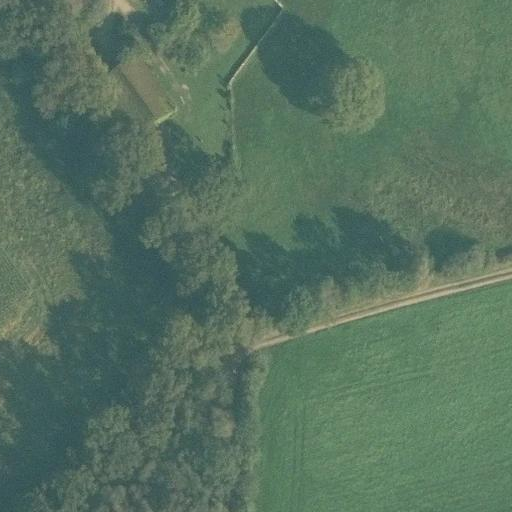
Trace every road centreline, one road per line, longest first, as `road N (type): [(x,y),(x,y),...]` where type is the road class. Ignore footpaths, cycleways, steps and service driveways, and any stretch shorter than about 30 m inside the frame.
road 1 (track): [(223,511),(230,367),(241,350),(511,276)]
road 2 (track): [(112,0),(180,99)]
